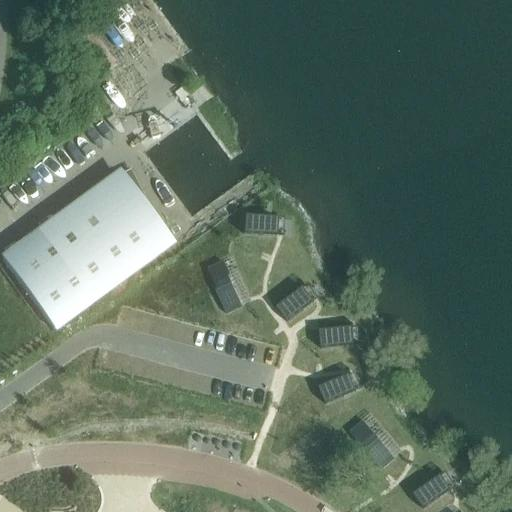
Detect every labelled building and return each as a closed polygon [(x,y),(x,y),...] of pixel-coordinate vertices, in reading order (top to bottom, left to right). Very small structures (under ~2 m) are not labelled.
[(52,331),(91,303),(169,246),(141,207),(120,177),(99,192),(2,263),(52,331)] [(244,218),(243,236),(276,238),(277,221),(244,218)] [(235,270),(212,279),(227,316),(249,307),(235,270)] [(303,290),(277,310),(288,324),(313,304),(303,290)] [(352,330),(320,333),(321,351),(354,347),(352,330)] [(349,377),(319,390),(326,406),(356,393),(349,377)] [(363,422),(349,434),(380,471),(394,460),(363,422)] [(60,511),(88,511),(111,492),(88,467),(50,501),(60,511)] [(441,478),(413,497),(424,511),(451,493),(441,478)]
